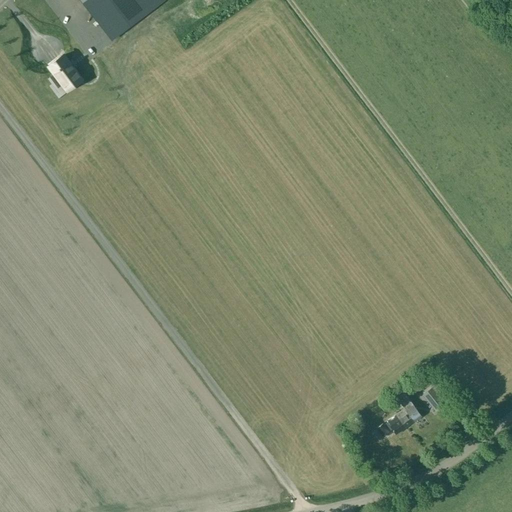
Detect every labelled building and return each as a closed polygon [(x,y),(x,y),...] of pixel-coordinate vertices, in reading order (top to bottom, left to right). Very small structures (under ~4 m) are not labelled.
[(90,0),(117,35),(162,0),(90,0)] [(63,55),(49,66),(54,74),(50,77),(58,88),(62,84),(67,90),(81,79),(63,55)] [(443,404),(431,388),(422,395),(435,411),(443,404)] [(421,415),(404,393),(396,399),(404,409),(395,415),(405,427),(421,415)] [(387,421),(387,422),(383,425),(382,423),(376,428),(382,436),(391,429),(395,434),(405,427),(395,415),(387,421)]
